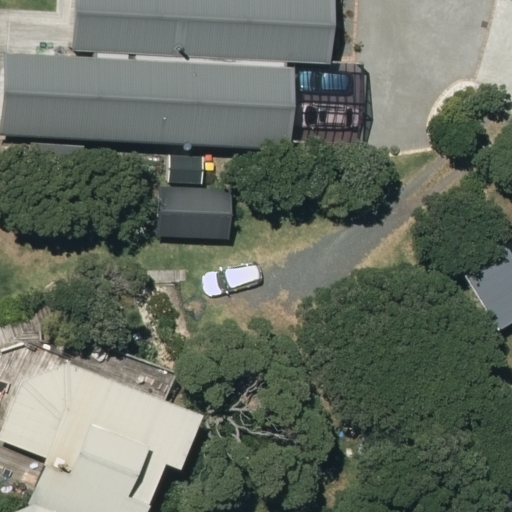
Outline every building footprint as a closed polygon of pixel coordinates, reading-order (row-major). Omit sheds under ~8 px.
[(0,56),(0,133),(285,147),(287,103),(289,62),(325,64),(328,0),(70,0),(68,60),(0,56)] [(235,187),(153,184),(151,242),(233,245),(235,187)] [(511,185),(476,220),(500,245),(511,233),(511,185)] [(476,258),(449,275),(483,328),(510,311),(476,258)] [(19,503),(14,511),(151,511),(175,455),(190,461),(211,408),(78,353),(32,372),(7,434),(52,452),(30,507),(19,503)]
